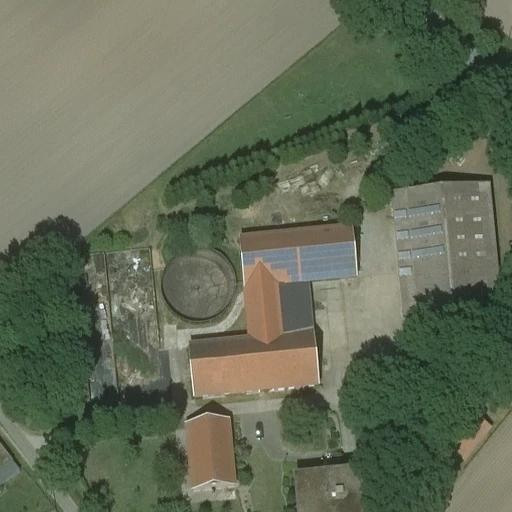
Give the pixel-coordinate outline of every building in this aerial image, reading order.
[(486,191),(403,199),(415,320),(497,312),(486,191)] [(351,231),(239,242),(243,290),(276,287),(356,279),(351,231)] [(206,251),(201,250),(196,250),(190,251),(185,252),(181,254),(176,257),(172,260),(168,263),(165,268),(163,273),(161,277),(160,281),(160,285),(160,288),(160,293),(161,298),(162,301),(164,305),(166,309),(169,313),(174,317),(179,321),(183,322),(186,323),(189,325),(194,325),(199,325),(205,325),(209,323),(213,322),(217,320),(222,317),(225,313),(228,310),(230,307),(232,302),(234,298),(235,294),(235,290),(235,287),(235,282),(234,278),(233,274),(231,270),(229,266),(224,261),(220,257),(216,255),(212,253),(206,251)] [(276,287),(243,290),(248,342),(312,335),(312,331),(281,335),(276,287)] [(248,342),(188,348),(193,400),(317,388),(312,335),(248,342)] [(467,414),(442,446),(458,458),(482,426),(467,414)] [(227,423),(186,428),(193,493),(234,489),(227,423)] [(0,472),(12,464),(0,447),(0,472)] [(363,511),(360,475),(297,481),(299,503),(298,503),(298,511),(363,511)]
